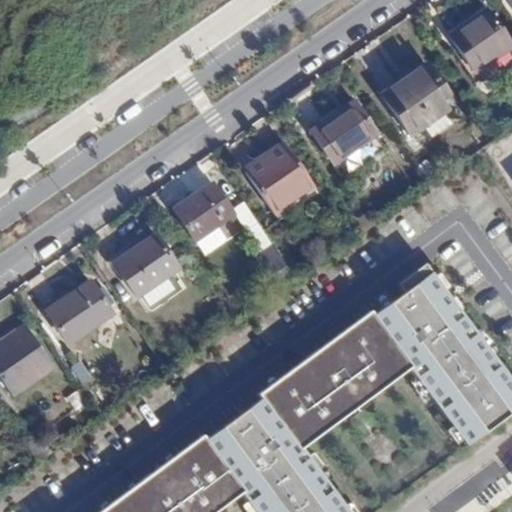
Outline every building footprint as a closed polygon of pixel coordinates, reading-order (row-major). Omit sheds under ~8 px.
[(511,0),(503,0),(511,12),(511,0)] [(466,27),(452,36),(476,73),(511,50),(487,13),(466,27)] [(406,80),(383,96),(410,135),(455,104),(428,64),(406,80)] [(335,117),(313,132),(337,166),(380,136),(357,102),(335,117)] [(287,146),(248,174),(276,214),(316,186),(287,146)] [(217,183),(179,209),(200,239),(238,214),(217,183)] [(161,234),(120,262),(143,296),(184,268),(161,234)] [(95,279),(49,309),(71,342),(117,312),(95,279)] [(226,511),(243,499),(252,511),(346,511),(304,453),(412,371),(445,420),(466,451),(511,415),(511,381),(438,280),(377,319),(371,312),(257,398),(262,407),(206,446),(202,439),(103,511),(226,511)] [(33,326),(0,348),(0,369),(18,395),(61,366),(33,326)]
